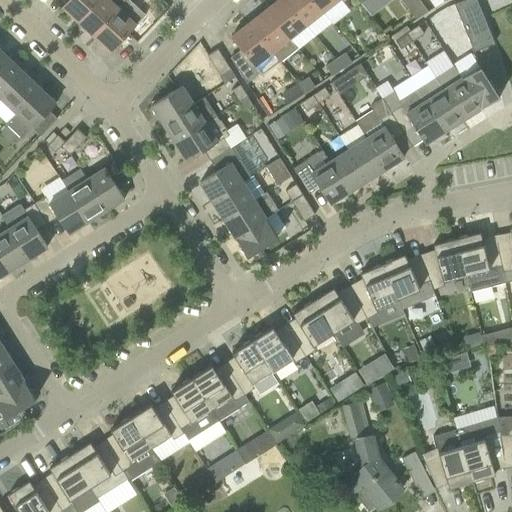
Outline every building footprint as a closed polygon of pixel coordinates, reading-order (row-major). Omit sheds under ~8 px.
[(68,0),(62,6),(79,22),(99,0),(68,0)] [(120,9),(110,0),(99,0),(79,22),(95,37),(120,9)] [(286,0),(277,0),(266,9),(289,38),(289,39),(297,49),(314,35),(286,0)] [(331,21),(323,12),(314,0),(286,0),(314,35),(331,21)] [(341,0),(343,2),(346,0),(352,0),(355,2),(357,0),(314,0),(323,12),(338,0),(341,0)] [(403,0),(416,19),(427,13),(429,11),(420,0),(403,0)] [(464,0),(455,4),(474,51),(495,43),(477,0),(464,0)] [(111,52),(137,25),(120,9),(95,37),(111,52)] [(249,22),(272,52),(278,59),(280,62),(297,49),(289,39),(289,38),(266,9),(249,22)] [(241,49),(231,57),(247,83),(261,73),(278,59),(272,52),(249,22),(231,36),(241,49)] [(419,25),(407,33),(412,41),(424,33),(419,25)] [(402,48),(412,41),(407,33),(396,40),(402,48)] [(231,69),(218,48),(208,55),(220,75),(231,69)] [(0,67),(11,56),(10,56),(8,58),(0,49),(0,67)] [(481,108),(462,78),(445,52),(427,64),(428,65),(436,77),(436,78),(462,120),(473,113),(475,115),(480,109),(481,108)] [(346,53),(336,59),(342,68),(352,62),(346,53)] [(1,97),(26,71),(26,70),(24,72),(9,58),(11,56),(0,67),(0,99),(2,98),(1,97)] [(332,75),(342,68),(336,59),(326,66),(332,75)] [(360,64),(332,83),(339,94),(368,75),(360,64)] [(462,120),(436,78),(436,77),(428,65),(409,76),(444,132),(454,125),(456,126),(462,120)] [(495,88),(480,66),(462,78),(481,108),(491,102),(493,103),(501,94),(495,88)] [(231,69),(220,75),(220,76),(225,84),(235,76),(231,69)] [(0,116),(6,123),(42,86),(41,85),(40,87),(25,73),(27,71),(26,71),(1,97),(2,98),(0,99),(0,116)] [(404,133),(415,127),(425,143),(436,137),(438,138),(444,132),(409,76),(392,88),(394,91),(382,98),(386,104),(391,113),(404,133)] [(305,93),(315,86),(309,77),(299,84),(305,93)] [(247,96),(248,96),(241,84),(233,89),(240,101),(247,96)] [(49,110),(58,101),(57,100),(55,102),(40,88),(42,86),(6,123),(22,139),(33,128),(41,136),(58,119),(49,110)] [(194,105),(182,86),(160,100),(151,103),(155,114),(157,113),(164,124),(194,105)] [(324,87),(313,94),(319,103),(330,95),(324,87)] [(307,111),(319,103),(313,94),(302,102),(307,111)] [(247,96),(240,101),(239,102),(245,111),(253,105),(247,96)] [(206,98),(194,105),(164,124),(167,133),(169,132),(175,142),(206,123),(217,115),(206,98)] [(405,156),(394,140),(404,133),(391,113),(386,104),(382,98),(371,106),(374,110),(356,121),(358,124),(366,138),(386,169),(386,168),(394,166),(394,163),(405,156)] [(206,123),(175,142),(176,142),(178,151),(180,150),(187,161),(204,150),(211,161),(231,148),(225,138),(229,135),(217,116),(206,123)] [(269,126),(278,139),(291,131),(282,117),(269,126)] [(339,136),(348,150),(367,180),(368,180),(376,177),(376,175),(386,169),(366,138),(358,124),(339,136)] [(71,155),(87,137),(78,128),(65,142),(61,146),(71,155)] [(65,142),(58,135),(49,145),(56,152),(61,146),(65,142)] [(212,200),(212,201),(243,181),(251,176),(241,159),(239,160),(238,159),(231,148),(211,161),(217,171),(200,182),(207,193),(206,194),(212,200)] [(293,168),(310,193),(319,187),(330,204),(332,203),(340,200),(339,198),(349,192),(330,161),(323,150),(293,168)] [(348,150),(330,161),(349,192),(350,191),(358,189),(357,187),(367,180),(348,150)] [(292,177),(287,169),(280,158),(267,166),(278,185),(292,177)] [(120,190),(106,167),(87,179),(106,210),(116,203),(118,205),(127,196),(120,190)] [(224,218),(224,219),(254,200),(254,199),(263,194),(251,176),(243,181),(212,201),(219,211),(217,212),(224,218)] [(68,191),(88,222),(98,215),(100,216),(105,210),(106,210),(87,179),(68,191)] [(292,201),(303,194),(296,184),(286,191),(292,201)] [(35,203),(48,223),(58,217),(69,233),(80,227),(81,228),(87,222),(88,222),(68,191),(50,203),(46,196),(35,203)] [(254,200),(224,219),(230,229),(229,231),(235,236),(236,237),(266,218),(278,210),(267,192),(263,194),(254,199),(254,200)] [(305,221),(316,214),(303,194),(292,201),(305,221)] [(28,217),(10,228),(29,259),(30,258),(38,256),(37,253),(48,247),(37,230),(48,223),(35,203),(24,210),(28,217)] [(255,251),(278,237),(266,218),(236,237),(242,247),(240,249),(249,258),(255,251)] [(511,226),(510,227),(511,239),(497,242),(505,283),(511,280),(511,226)] [(0,234),(0,253),(11,270),(20,267),(19,265),(29,259),(10,228),(0,234)] [(497,242),(483,244),(480,232),(457,238),(466,275),(471,291),(505,283),(497,242)] [(457,238),(434,244),(437,256),(423,261),(433,290),(445,286),(443,281),(466,275),(457,238)] [(0,279),(1,279),(1,277),(11,270),(0,253),(0,279)] [(410,266),(405,254),(383,264),(398,298),(420,289),(422,294),(433,290),(423,261),(410,266)] [(383,264),(361,273),(366,285),(353,292),(367,318),(378,313),(376,308),(398,298),(383,264)] [(340,298),(334,288),(313,301),(333,332),(354,320),(357,324),(367,318),(353,292),(340,298)] [(293,313),(300,324),(290,330),(306,356),(316,349),(314,345),(333,332),(313,301),(293,313)] [(280,337),(273,326),(253,339),(273,371),(293,358),(296,363),(306,356),(290,330),(280,337)] [(511,326),(482,334),(482,336),(483,344),(484,346),(511,342),(511,326)] [(443,347),(451,343),(446,332),(438,335),(443,347)] [(483,344),(482,336),(482,334),(481,332),(463,336),(466,348),(473,347),(483,344)] [(424,351),(435,346),(430,336),(419,341),(424,351)] [(253,339),(232,352),(239,362),(229,369),(245,395),(256,388),(260,396),(280,383),(273,371),(253,339)] [(0,369),(13,361),(12,361),(10,353),(8,353),(1,343),(0,343),(0,369)] [(420,359),(414,344),(403,349),(409,363),(420,359)] [(369,383),(395,366),(387,352),(360,369),(369,383)] [(452,369),(449,356),(438,359),(441,372),(452,369)] [(19,372),(13,361),(0,369),(0,394),(24,380),(24,379),(21,371),(19,372)] [(229,369),(219,375),(212,365),(192,378),(212,410),(213,409),(219,420),(249,401),(245,395),(229,369)] [(398,388),(412,382),(407,370),(392,377),(398,388)] [(363,386),(355,374),(348,378),(355,390),(363,386)] [(192,378),(172,391),(178,401),(168,407),(184,433),(188,440),(219,420),(213,409),(212,410),(192,378)] [(24,380),(0,394),(0,421),(5,418),(22,407),(28,404),(37,401),(33,389),(31,390),(24,380)] [(385,382),(368,390),(377,412),(394,405),(385,382)] [(333,405),(329,399),(316,406),(321,413),(331,406),(333,405)] [(351,437),(365,433),(370,431),(366,416),(367,415),(363,401),(357,402),(357,401),(342,405),(351,437)] [(168,407),(158,414),(152,403),(131,416),(151,448),(171,435),(174,440),(184,433),(168,407)] [(22,407),(5,418),(12,428),(28,417),(22,407)] [(296,411),(288,416),(297,431),(305,425),(296,411)] [(131,416),(111,429),(118,440),(107,446),(128,478),(127,478),(129,481),(160,461),(151,448),(131,416)] [(511,416),(497,417),(500,431),(505,461),(511,459),(511,416)] [(495,475),(492,463),(505,461),(500,431),(497,417),(457,429),(472,482),(495,475)] [(446,477),(449,489),(472,482),(457,429),(433,436),(436,448),(422,454),(433,482),(446,477)] [(247,463),(277,444),(268,430),(238,449),(247,463)] [(379,508),(402,489),(378,458),(373,436),(357,440),(364,469),(354,477),(347,483),(354,492),(362,486),(379,508)] [(107,446),(97,452),(91,442),(70,455),(90,487),(91,487),(98,498),(127,478),(128,478),(107,446)] [(236,449),(227,455),(236,469),(245,463),(236,449)] [(412,492),(432,485),(419,450),(403,456),(409,473),(405,474),(412,492)] [(70,455),(50,468),(57,478),(46,485),(63,510),(63,511),(82,511),(100,501),(98,498),(91,487),(90,487),(70,455)] [(46,485),(37,491),(30,480),(9,494),(16,504),(15,504),(20,511),(63,511),(63,510),(46,485)] [(184,501),(174,487),(164,494),(173,508),(184,501)]
